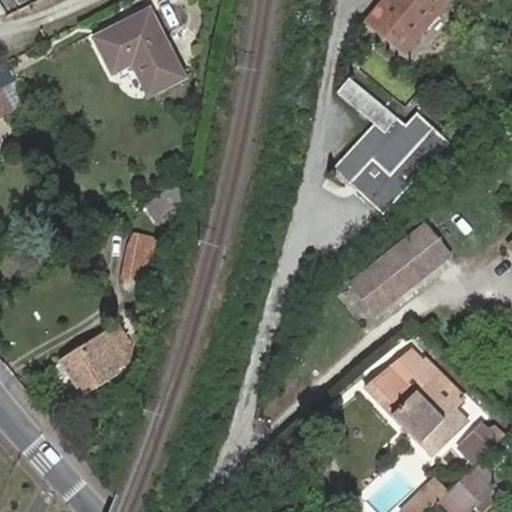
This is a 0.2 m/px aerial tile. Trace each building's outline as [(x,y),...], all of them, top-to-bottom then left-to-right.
[(385,0),(367,22),(403,53),(445,0),(385,0)] [(150,12),(93,40),(111,74),(130,66),(148,99),(184,79),(150,12)] [(0,88),(10,84),(1,66),(0,66),(0,88)] [(377,127),(378,128),(389,114),(350,81),(339,94),(377,127)] [(0,120),(10,116),(0,98),(0,120)] [(392,176),(434,129),(419,114),(405,129),(398,122),(387,135),(378,128),(377,127),(338,171),(353,185),(375,161),(392,176)] [(389,114),(378,128),(387,135),(398,122),(389,114)] [(380,191),(370,201),(385,215),(449,143),(434,129),(392,176),(375,161),(363,175),(380,191)] [(353,185),(370,201),(380,191),(363,175),(353,185)] [(161,210),(154,245),(168,247),(175,194),(167,192),(142,209),(149,218),(161,210)] [(425,270),(452,248),(430,221),(428,219),(401,242),(425,270)] [(378,308),(425,270),(401,242),(355,279),(378,308)] [(122,280),(146,284),(152,251),(128,247),(122,280)] [(64,364),(82,393),(113,374),(111,370),(123,362),(117,350),(126,345),(117,330),(64,364)] [(408,351),(362,388),(431,458),(456,434),(466,424),(452,411),(462,401),(422,360),(419,362),(408,351)] [(465,442),(481,459),(503,437),(492,426),(487,430),(482,425),(465,442)] [(485,457),(441,502),(451,511),(467,511),(491,490),(487,485),(492,480),(497,484),(505,476),(485,457)] [(432,482),(401,511),(424,511),(430,507),(422,499),(436,486),(432,482)] [(422,499),(430,507),(436,501),(441,496),(443,494),(436,486),(422,499)]
